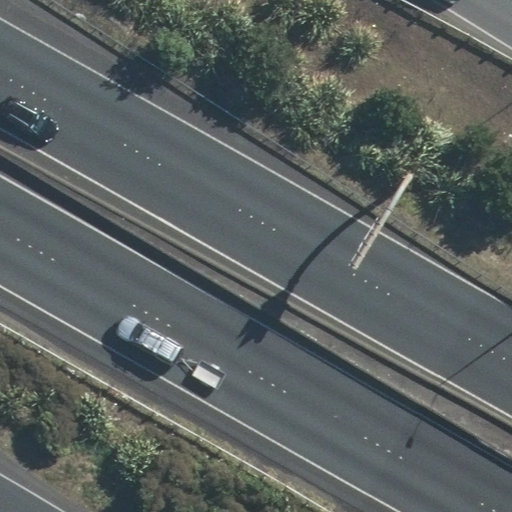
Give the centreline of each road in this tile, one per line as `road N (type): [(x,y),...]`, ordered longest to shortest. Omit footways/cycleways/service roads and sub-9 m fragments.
road 1 (motorway): [(0,72),(511,363)]
road 2 (motorway): [(496,511),(0,234)]
